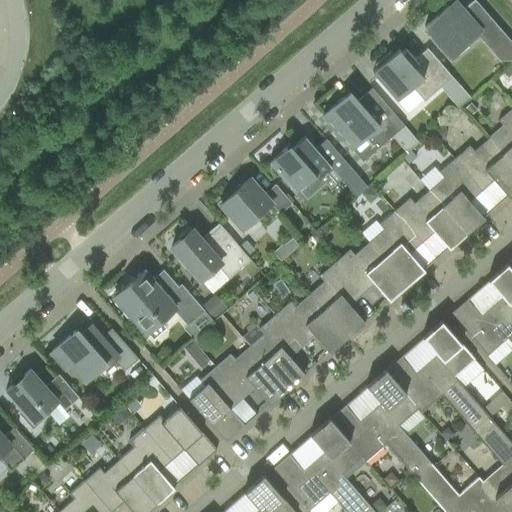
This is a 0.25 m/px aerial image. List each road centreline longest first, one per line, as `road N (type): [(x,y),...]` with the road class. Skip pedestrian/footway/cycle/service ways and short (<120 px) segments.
road 1 (residential): [(0,330),(380,0)]
road 2 (residential): [(179,511),(511,227)]
